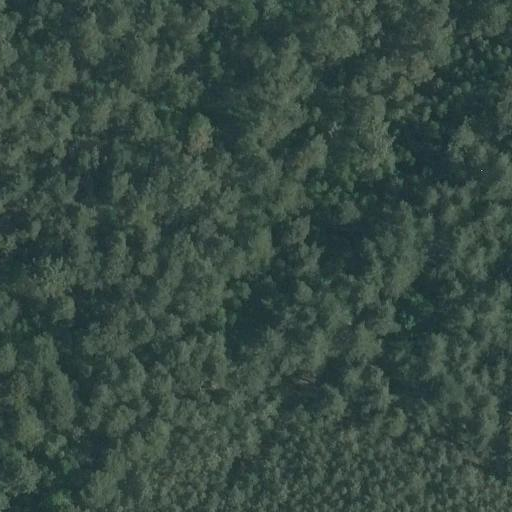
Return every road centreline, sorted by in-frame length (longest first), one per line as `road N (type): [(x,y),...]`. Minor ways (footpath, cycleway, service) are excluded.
road 1 (track): [(207,511),(324,363),(511,194)]
road 2 (track): [(267,0),(0,233)]
